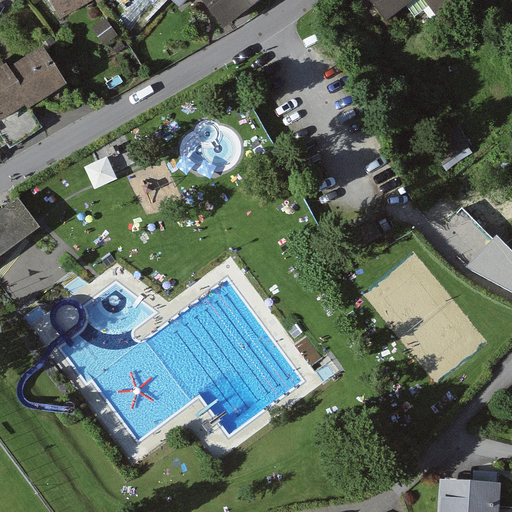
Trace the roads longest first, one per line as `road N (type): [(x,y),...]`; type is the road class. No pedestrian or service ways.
road 1 (residential): [(302,0),(0,180)]
road 2 (residential): [(448,434),(387,508),(358,511)]
